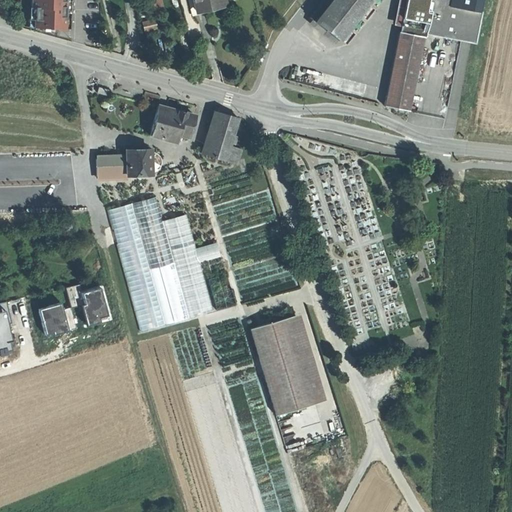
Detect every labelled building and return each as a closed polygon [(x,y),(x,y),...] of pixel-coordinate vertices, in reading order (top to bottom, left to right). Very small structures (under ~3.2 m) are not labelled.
[(32,0),(32,8),(35,8),(34,27),(41,27),(41,30),(57,31),(57,29),(65,29),(66,1),(68,1),(68,0),(32,0)] [(212,8),(226,5),(224,0),(194,0),(198,12),(212,8)] [(370,0),(331,0),(314,21),(338,40),(370,0)] [(472,42),(478,11),(480,0),(448,0),(448,5),(436,3),(436,0),(408,0),(406,11),(403,26),(411,28),(410,34),(402,33),(398,32),(384,106),(409,111),(423,34),(460,41),(460,40),(472,42)] [(460,40),(460,41),(474,44),(480,12),(478,11),(472,42),(460,40)] [(144,23),(146,30),(156,28),(154,20),(144,23)] [(0,75),(37,85),(43,62),(9,52),(0,49),(0,75)] [(39,86),(0,77),(0,97),(22,102),(25,90),(37,93),(39,86)] [(97,93),(108,96),(109,91),(99,87),(97,93)] [(188,138),(194,116),(177,112),(168,110),(158,107),(150,137),(175,143),(177,136),(188,138)] [(204,153),(238,163),(242,149),(230,146),(238,119),(216,113),(204,153)] [(150,149),(125,150),(125,158),(95,159),(96,176),(151,175),(151,169),(150,155),(150,149)] [(150,155),(151,169),(157,169),(159,165),(159,159),(156,155),(150,155)] [(161,220),(154,195),(105,208),(138,330),(187,317),(161,220)] [(185,213),(161,220),(187,317),(211,311),(198,261),(217,256),(214,244),(195,249),(185,213)] [(0,352),(11,350),(5,325),(11,324),(6,301),(0,302),(0,352)] [(289,317),(249,329),(275,416),(315,404),(289,317)]
